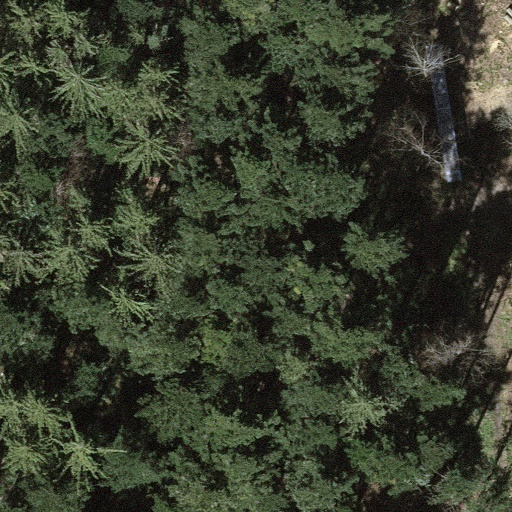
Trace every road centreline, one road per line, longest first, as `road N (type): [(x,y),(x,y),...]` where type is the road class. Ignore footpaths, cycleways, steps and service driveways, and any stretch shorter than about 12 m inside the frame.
road 1 (track): [(502,234),(511,485)]
road 2 (track): [(443,0),(502,234)]
